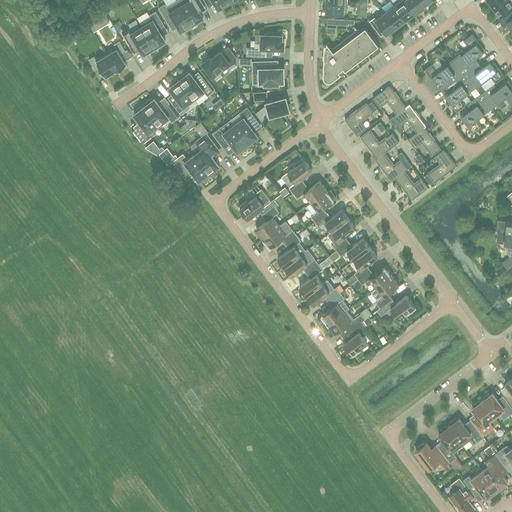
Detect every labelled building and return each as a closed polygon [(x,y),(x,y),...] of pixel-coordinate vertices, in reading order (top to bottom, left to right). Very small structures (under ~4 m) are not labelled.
[(192,24),(177,0),(176,0),(166,6),(165,3),(158,7),(168,23),(172,20),(175,21),(181,31),(183,29),(184,31),(191,27),(190,25),(192,24)] [(177,0),(192,24),(194,23),(195,25),(202,21),(201,18),(203,17),(197,8),(198,4),(202,2),(201,0),(177,0)] [(230,1),(228,0),(213,0),(218,8),(219,8),(221,9),(226,6),(225,4),(230,1)] [(346,13),(347,1),(326,0),(325,12),(346,13)] [(416,14),(404,0),(396,0),(393,3),(405,20),(414,13),(415,14),(416,14)] [(425,7),(419,0),(404,0),(416,14),(425,7)] [(488,0),(501,17),(511,8),(511,2),(510,0),(488,0)] [(405,20),(393,3),(392,3),(394,5),(385,12),(384,10),(396,27),(405,20)] [(396,27),(384,10),(374,17),(387,34),(396,27)] [(151,18),(141,25),(154,47),(157,46),(158,47),(164,43),(163,41),(165,40),(160,30),(160,28),(165,25),(156,11),(149,15),(151,18)] [(154,47),(141,25),(130,31),(128,27),(122,31),(131,46),(135,43),(137,44),(143,54),(145,52),(146,54),(153,50),(152,48),(154,47)] [(325,44),(324,44),(323,75),(324,77),(324,78),(325,79),(325,80),(326,80),(328,81),(329,81),(330,81),(331,81),(332,80),(334,79),(341,73),(339,71),(343,68),(345,70),(379,45),(365,27),(360,31),(358,28),(331,48),(327,42),(326,42),(327,43),(325,45),(325,44)] [(470,47),(454,59),(465,73),(479,63),(475,58),(485,50),(472,33),(464,40),(470,47)] [(284,49),(284,41),(282,41),(282,35),(261,34),(261,43),(255,42),(255,47),(247,47),(246,56),(267,56),(268,48),(284,49)] [(115,46),(105,52),(116,70),(118,69),(119,71),(126,67),(124,65),(126,64),(121,54),(126,51),(120,41),(114,44),(115,46)] [(237,66),(236,58),(230,50),(224,55),(221,51),(211,58),(210,57),(209,58),(208,56),(202,60),(203,62),(202,63),(212,76),(226,66),(230,71),(237,66)] [(116,70),(105,52),(106,54),(97,60),(94,56),(89,59),(95,70),(100,67),(106,76),(116,70)] [(446,88),(465,73),(454,59),(438,71),(432,64),(424,70),(437,87),(442,83),(446,88)] [(482,67),(479,63),(465,73),(476,88),(490,77),(495,83),(505,76),(492,60),(482,67)] [(283,67),(277,68),(277,62),(269,62),(269,63),(267,63),(267,62),(254,62),(254,72),(260,72),(261,84),(279,83),(279,81),(283,81),(283,67)] [(198,82),(190,71),(188,73),(186,71),(180,76),(181,78),(179,79),(194,98),(204,91),(207,96),(213,91),(204,78),(198,82)] [(461,99),(476,88),(465,73),(446,88),(449,92),(444,96),(457,112),(466,105),(461,99)] [(194,98),(179,79),(177,81),(176,79),(170,84),(171,85),(169,87),(178,99),(172,103),(181,114),(189,108),(186,104),(194,98)] [(498,88),(494,84),(494,83),(480,94),(491,108),(506,97),(511,105),(511,104),(511,85),(508,80),(498,88)] [(388,101),(398,114),(406,107),(390,85),(373,98),(380,107),(388,101)] [(267,99),(266,92),(254,93),(255,100),(267,99)] [(476,120),(491,108),(480,94),(467,104),(471,109),(460,117),(473,134),(482,127),(476,120)] [(266,103),(270,116),(289,111),(286,97),(266,103)] [(146,104),(144,106),(159,125),(169,117),(172,122),(178,118),(168,105),(163,109),(155,98),(152,100),(151,98),(145,103),(146,104)] [(360,121),(374,111),(378,108),(372,101),(368,104),(368,103),(367,102),(367,103),(345,119),(355,132),(357,136),(361,133),(366,129),(360,121)] [(410,104),(406,107),(398,114),(394,117),(393,116),(390,119),(400,132),(404,130),(401,126),(408,120),(417,132),(425,127),(426,126),(410,104)] [(159,125),(144,106),(142,107),(141,106),(135,110),(136,112),(134,114),(143,126),(136,131),(144,142),(154,134),(151,130),(159,125)] [(243,117),(233,125),(248,144),(250,142),(251,144),(258,139),(257,137),(258,136),(251,126),(258,121),(247,107),(240,112),(243,117)] [(248,144),(233,125),(224,132),(220,127),(212,133),(223,147),(230,142),(237,152),(239,150),(240,152),(247,147),(246,145),(248,144)] [(438,144),(425,127),(417,132),(408,139),(412,144),(414,148),(419,144),(422,142),(424,144),(432,155),(441,148),(438,144)] [(386,137),(379,143),(369,129),(361,136),(367,144),(377,158),(385,153),(394,146),(395,144),(399,142),(392,132),(386,137)] [(200,147),(193,152),(209,173),(211,172),(212,173),(219,168),(218,166),(219,165),(209,152),(217,146),(206,133),(196,141),(200,147)] [(434,182),(457,166),(444,149),(435,156),(441,164),(428,173),(428,174),(424,176),(430,183),(433,181),(434,182)] [(394,165),(385,153),(377,158),(375,159),(392,181),(396,178),(404,171),(412,165),(401,151),(397,154),(401,159),(394,165)] [(209,173),(193,152),(195,154),(190,158),(187,157),(183,153),(173,161),(183,174),(190,169),(199,181),(209,173)] [(289,187),(293,193),(303,185),(299,180),(312,170),(303,158),(294,164),(296,166),(288,172),(296,182),(289,187)] [(414,184),(404,171),(396,178),(412,199),(428,187),(422,178),(414,184)] [(311,202),(327,190),(320,181),(307,190),(303,185),(293,193),(297,198),(304,193),(311,202)] [(325,214),(321,209),(334,199),(336,197),(331,190),(328,192),(327,190),(311,202),(318,211),(311,216),(315,221),(325,214)] [(265,214),(275,206),(278,204),(274,199),(271,201),(268,198),(260,201),(256,196),(248,201),(247,199),(239,206),(248,219),(261,209),(265,214)] [(279,212),(275,206),(265,214),(269,219),(256,229),(263,238),(279,226),(272,217),(279,212)] [(333,231),(349,219),(342,209),(329,219),(325,214),(315,221),(319,227),(326,222),(332,230),(333,231)] [(511,213),(511,215),(510,220),(507,220),(507,222),(498,220),(497,230),(499,231),(511,232),(511,213)] [(356,228),(349,219),(333,231),(332,230),(327,234),(334,243),(332,245),(337,250),(347,242),(343,237),(356,228)] [(287,243),(297,235),(293,230),(286,235),(279,226),(263,238),(270,247),(283,238),(287,243)] [(511,232),(499,231),(497,242),(504,243),(507,243),(506,248),(508,252),(510,256),(511,259),(511,232)] [(305,251),(299,242),(301,241),(297,235),(287,243),(291,248),(278,258),(285,267),(301,255),(301,254),(305,251)] [(354,259),(370,247),(364,238),(351,248),(347,242),(337,250),(341,256),(347,250),(354,259)] [(377,256),(370,247),(354,259),(361,268),(354,273),(358,279),(369,271),(365,266),(377,256)] [(308,271),(318,264),(314,259),(308,264),(301,255),(285,267),(292,276),(304,266),(308,271)] [(323,269),(318,264),(308,271),(312,277),(300,286),(307,295),(322,283),(316,275),(323,269)] [(376,288),(393,276),(386,267),(373,277),(369,271),(358,279),(362,284),(365,282),(367,285),(372,283),(376,288)] [(399,285),(393,276),(376,288),(383,297),(376,302),(380,308),(390,300),(386,295),(399,285)] [(330,300),(340,293),(336,287),(329,292),(322,283),(307,295),(313,305),(326,295),(330,300)] [(344,298),(340,293),(330,300),(334,305),(321,315),(328,324),(344,312),(337,303),(344,298)] [(394,305),(390,300),(380,308),(377,310),(381,316),(387,311),(389,314),(394,312),(399,318),(407,313),(408,314),(417,308),(407,295),(394,305)] [(352,329),(362,321),(365,319),(361,313),(351,321),(344,312),(328,324),(335,333),(340,330),(348,323),(352,329)] [(366,327),(362,321),(352,329),(356,334),(343,344),(353,356),(361,350),(360,348),(365,344),(367,342),(359,332),(366,327)] [(484,399),(483,400),(494,416),(499,412),(501,415),(502,414),(505,418),(511,412),(511,407),(505,398),(499,402),(493,393),(491,394),(488,394),(484,397),(484,399)] [(490,419),(494,416),(483,400),(481,402),(479,401),(474,404),(474,407),(472,408),(477,415),(477,417),(473,420),(483,434),(494,426),(490,421),(490,419)] [(451,425),(449,426),(463,445),(470,440),(473,445),(484,437),(475,426),(469,431),(459,418),(457,420),(456,418),(450,423),(451,425)] [(453,453),(463,445),(449,426),(447,427),(446,426),(439,431),(441,432),(439,434),(448,446),(442,451),(449,461),(456,470),(463,466),(457,457),(453,453)] [(449,461),(442,451),(436,455),(427,443),(425,444),(423,443),(417,447),(418,450),(416,451),(423,461),(422,462),(426,468),(427,469),(435,463),(439,469),(449,461)] [(511,447),(510,449),(509,449),(507,445),(497,453),(506,464),(511,460),(511,461),(511,447)] [(488,466),(482,470),(497,489),(500,487),(501,489),(507,484),(506,482),(508,481),(498,468),(503,464),(495,454),(485,462),(488,466)] [(497,489),(482,470),(472,478),(470,475),(463,480),(474,493),(478,490),(479,491),(481,492),(486,498),(487,497),(489,498),(495,493),(494,492),(497,489)] [(471,511),(474,510),(472,508),(474,507),(464,494),(469,491),(459,478),(451,484),(456,491),(450,495),(458,505),(456,507),(459,511),(460,511),(462,511),(471,511)]
